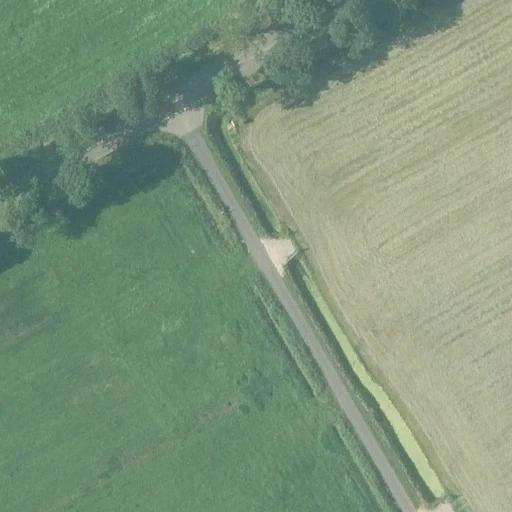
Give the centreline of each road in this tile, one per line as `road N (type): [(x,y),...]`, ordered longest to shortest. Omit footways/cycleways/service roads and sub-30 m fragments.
road 1 (unclassified): [(406,511),(171,102)]
road 2 (secondary): [(171,102),(353,0)]
road 3 (secondary): [(0,198),(171,102)]
